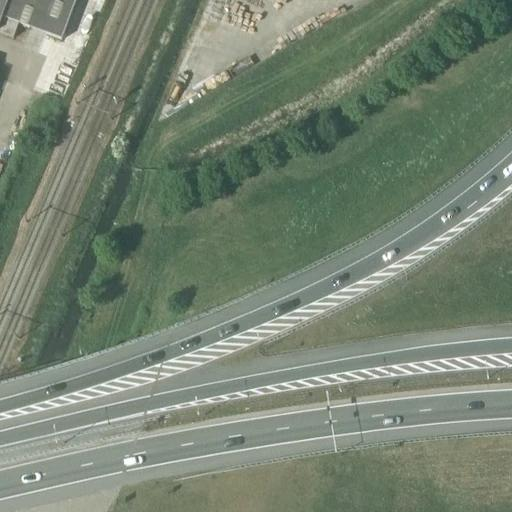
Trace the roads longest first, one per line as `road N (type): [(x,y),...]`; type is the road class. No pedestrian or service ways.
road 1 (motorway): [(511,158),(376,257),(276,310),(0,408)]
road 2 (motorway): [(511,347),(312,372),(0,440)]
road 3 (motorway): [(0,488),(281,430),(511,405)]
